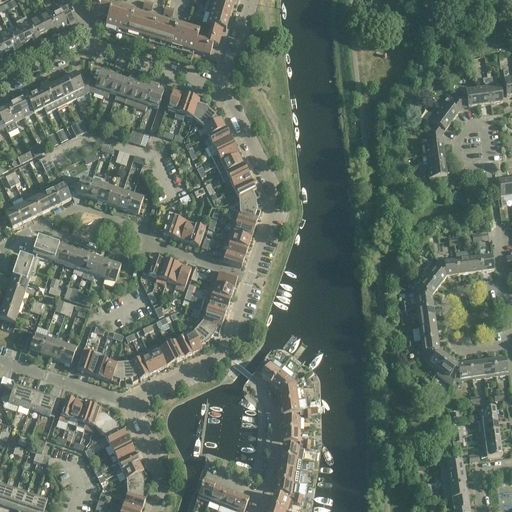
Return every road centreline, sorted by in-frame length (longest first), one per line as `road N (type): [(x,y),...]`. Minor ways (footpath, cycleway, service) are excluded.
road 1 (residential): [(249,278),(276,194),(223,89)]
road 2 (residential): [(131,404),(224,350),(249,278)]
road 3 (residential): [(501,284),(452,291),(445,303),(452,346),(508,342)]
road 4 (residential): [(263,497),(273,405),(249,377)]
road 5 (residential): [(68,383),(89,319),(98,323),(144,301)]
road 6 (residential): [(144,242),(147,230),(78,208),(41,224)]
road 7 (residential): [(41,224),(138,260),(144,242)]
